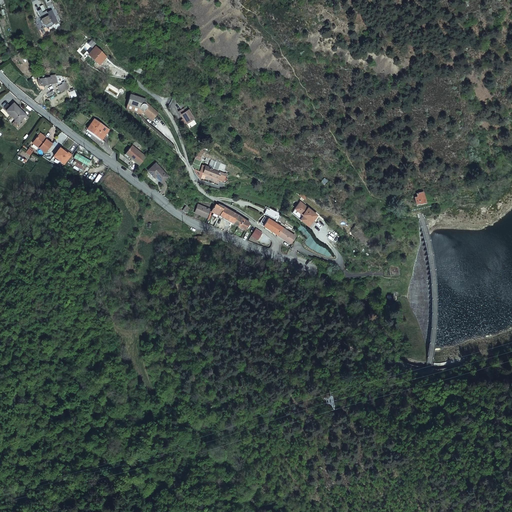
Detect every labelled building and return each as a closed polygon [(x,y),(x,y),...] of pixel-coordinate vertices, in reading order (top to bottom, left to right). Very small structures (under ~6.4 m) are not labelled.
[(57,22),(52,11),(47,13),(46,11),(43,13),(41,9),(37,11),(41,19),(40,21),(42,24),(45,25),(46,29),(53,25),(53,24),(57,22)] [(93,48),(88,54),(99,63),(104,57),(93,48)] [(88,54),(87,56),(98,65),(99,63),(88,54)] [(67,85),(63,74),(51,76),(50,73),(45,74),(45,75),(42,76),(43,79),(37,80),(38,82),(40,82),(41,85),(56,83),(57,86),(61,92),(67,85)] [(157,112),(144,100),(145,98),(130,92),(125,106),(140,112),(141,107),(152,117),(157,112)] [(16,119),(23,112),(11,100),(4,107),(16,119)] [(188,123),(195,119),(187,107),(182,101),(178,103),(182,110),(179,111),(181,115),(182,115),(188,123)] [(108,138),(113,133),(95,120),(87,130),(100,140),(104,135),(105,136),(108,138)] [(31,141),(44,151),(50,142),(37,133),(31,141)] [(128,153),(131,156),(137,148),(134,145),(128,153)] [(64,164),(70,154),(67,152),(66,153),(62,151),(58,148),(52,156),(64,164)] [(137,148),(131,156),(134,158),(133,159),(140,166),(147,157),(137,148)] [(201,160),(195,158),(192,164),(196,177),(199,178),(212,183),(216,184),(217,180),(222,182),(224,177),(222,177),(224,173),(220,171),(220,173),(205,166),(204,168),(201,166),(203,161),(201,160)] [(161,182),(168,177),(156,164),(148,171),(154,177),(156,176),(161,182)] [(415,204),(425,202),(423,192),(417,193),(417,196),(414,197),(415,204)] [(291,213),(307,226),(316,215),(300,202),(291,213)] [(219,215),(223,209),(215,204),(212,212),(214,213),(213,216),(217,218),(219,215)] [(195,212),(207,217),(209,210),(197,205),(195,212)] [(249,233),(254,226),(224,207),(223,209),(219,215),(229,221),(249,233)] [(279,215),(267,208),(264,212),(275,220),(279,215)] [(259,222),(264,225),(263,226),(276,234),(281,227),(267,217),(265,220),(261,218),(259,222)] [(281,227),(276,234),(282,238),(290,243),(295,236),(281,227)] [(253,237),(259,242),(265,234),(258,229),(253,237)] [(390,275),(399,274),(399,266),(390,267),(390,275)]
